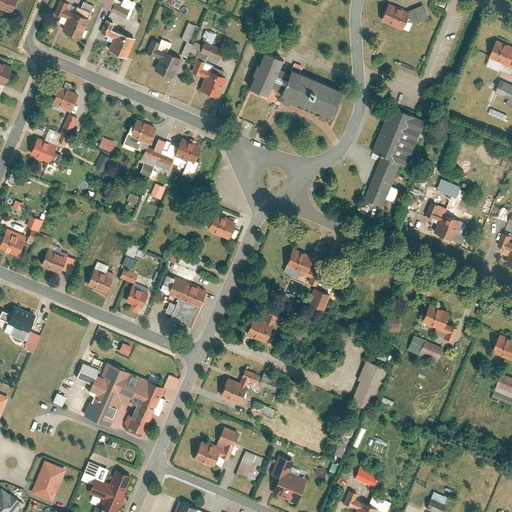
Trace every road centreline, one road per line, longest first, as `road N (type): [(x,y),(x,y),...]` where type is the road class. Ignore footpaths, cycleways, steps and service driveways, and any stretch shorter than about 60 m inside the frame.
road 1 (residential): [(34,55),(228,137),(261,168)]
road 2 (residential): [(511,300),(281,196)]
road 3 (residential): [(357,0),(360,108),(341,149),(288,177)]
road 4 (residential): [(195,357),(0,273)]
road 5 (residential): [(205,332),(329,381),(348,343)]
road 6 (residential): [(205,332),(267,198)]
road 7 (residential): [(34,55),(39,76),(0,172)]
road 8 (residential): [(153,463),(267,511)]
